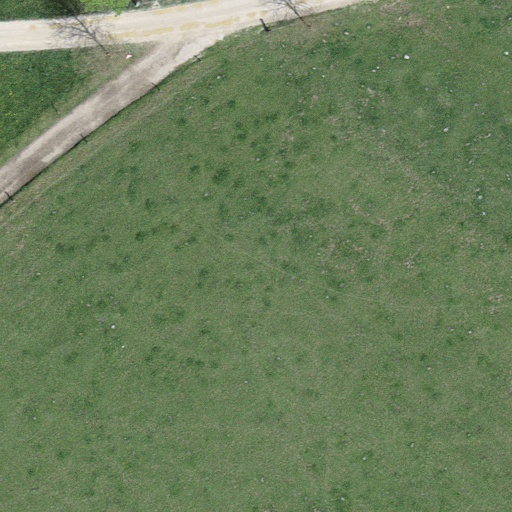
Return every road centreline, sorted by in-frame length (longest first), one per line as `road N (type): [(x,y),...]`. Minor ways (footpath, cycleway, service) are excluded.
road 1 (track): [(272,6),(59,147),(0,201)]
road 2 (unclassified): [(0,48),(114,41),(303,0)]
